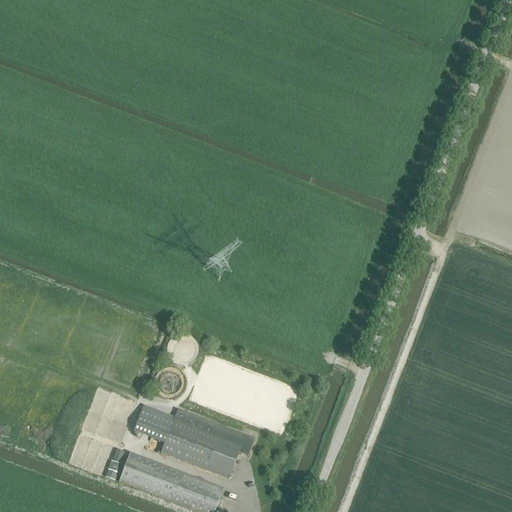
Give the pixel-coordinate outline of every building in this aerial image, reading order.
[(197,349),(197,348),(197,345),(196,343),(195,340),(193,338),(191,336),(189,335),(186,334),(183,333),(180,334),(177,334),(174,336),(172,337),(170,339),(169,342),(168,345),(167,348),(168,351),(168,354),(169,356),(171,358),(173,360),(176,362),(178,363),(181,363),(183,363),(187,363),(190,361),(192,360),(194,357),(196,355),(197,352),(197,349)] [(186,385),(186,384),(186,382),(185,379),(184,377),(183,374),(181,372),(178,371),(174,369),(171,369),(169,369),(166,370),(163,371),(161,373),(159,375),(157,378),(156,380),(156,383),(156,386),(157,389),(158,392),(160,394),(162,397),(165,398),(169,399),(171,400),(174,399),(176,399),(179,397),(181,396),(183,394),(185,391),(186,388),(186,385)] [(144,406),(134,432),(165,444),(161,453),(229,479),(239,453),(248,456),(255,439),(178,410),(175,418),(144,406)] [(130,454),(119,483),(195,511),(214,511),(223,490),(130,454)] [(121,465),(111,461),(105,478),(115,481),(121,465)]
